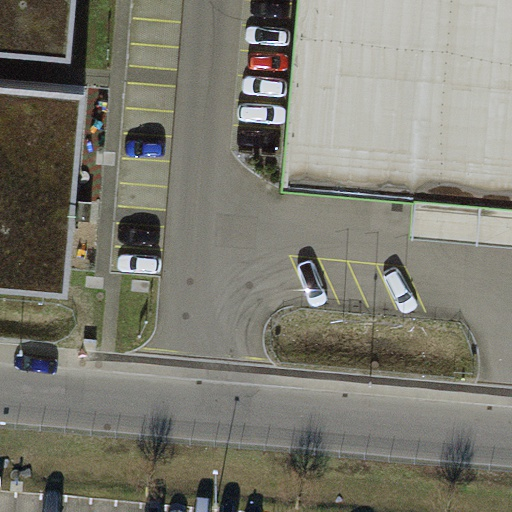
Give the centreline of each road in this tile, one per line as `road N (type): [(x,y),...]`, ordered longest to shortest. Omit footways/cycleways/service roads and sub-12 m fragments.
road 1 (unclassified): [(0,388),(511,434)]
road 2 (unknown): [(221,408),(216,137),(226,0)]
